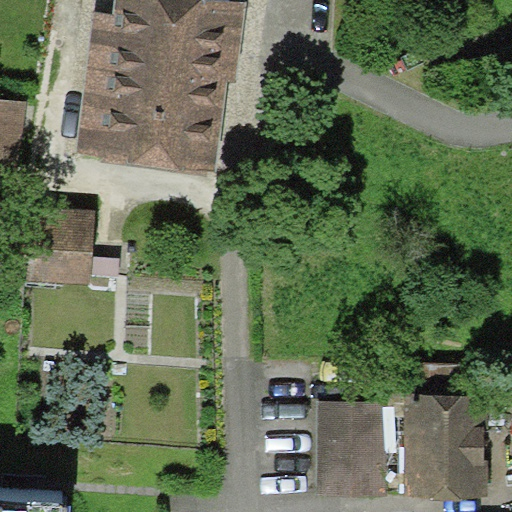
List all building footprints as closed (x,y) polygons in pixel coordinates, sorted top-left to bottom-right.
[(254,9),(201,0),(100,0),(76,153),(226,178),(254,9)] [(31,102),(0,97),(0,208),(15,211),(31,102)] [(494,398),(403,400),(405,489),(497,487),(494,398)] [(403,400),(317,403),(319,491),(405,489),(403,400)] [(72,511),(74,496),(0,491),(0,511),(72,511)]
